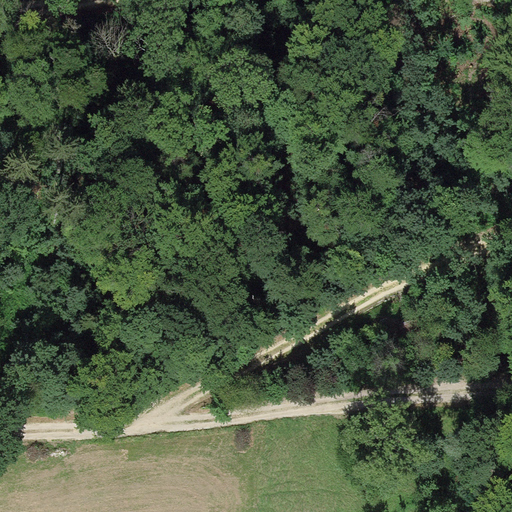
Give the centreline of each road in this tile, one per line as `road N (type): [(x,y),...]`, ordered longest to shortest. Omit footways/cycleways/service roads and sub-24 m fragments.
road 1 (track): [(0,431),(84,433),(511,389)]
road 2 (track): [(511,230),(377,291),(142,424)]
